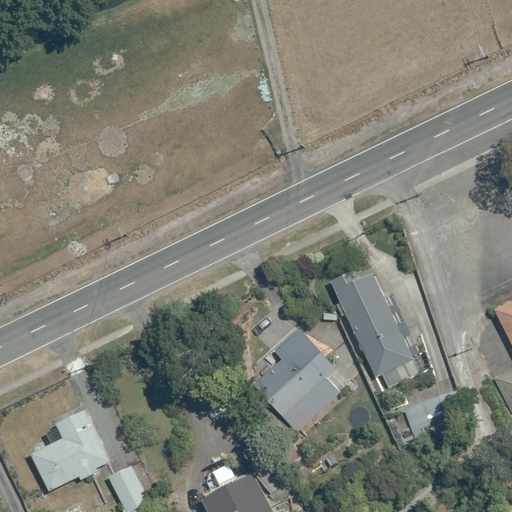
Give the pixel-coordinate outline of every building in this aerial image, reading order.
[(420,372),(371,270),(335,287),(383,390),(420,372)] [(511,302),(497,310),(511,340),(511,369),(497,377),(511,408),(511,302)] [(338,371),(295,324),(244,371),(255,382),(297,429),(341,390),(330,378),(338,371)] [(459,391),(407,408),(419,442),(471,424),(459,391)] [(112,463),(87,412),(59,425),(65,439),(33,455),(51,493),(112,463)] [(131,511),(151,502),(132,465),(110,476),(128,511),(131,511)] [(272,511),(256,477),(207,501),(212,511),(272,511)]
